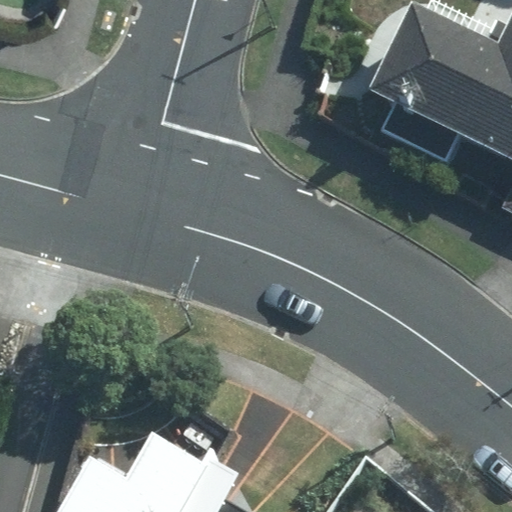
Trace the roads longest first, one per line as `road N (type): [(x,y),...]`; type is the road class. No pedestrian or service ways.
road 1 (tertiary): [(132,213),(264,251),(326,281),(382,311),(511,408)]
road 2 (tertiary): [(196,0),(132,213)]
road 3 (tertiary): [(0,177),(132,213)]
